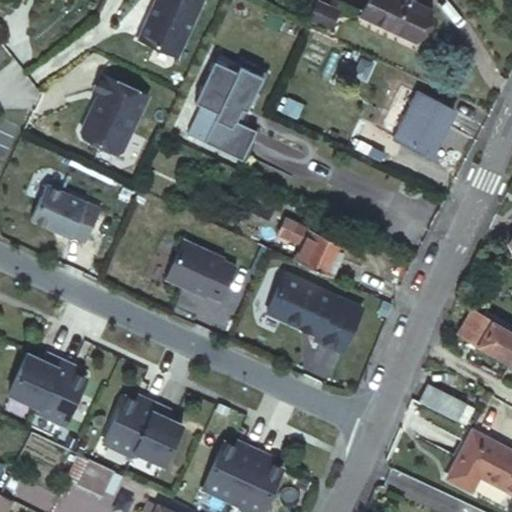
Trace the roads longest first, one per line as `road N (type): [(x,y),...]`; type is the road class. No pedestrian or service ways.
road 1 (residential): [(0,253),(375,427)]
road 2 (residential): [(375,427),(511,126)]
